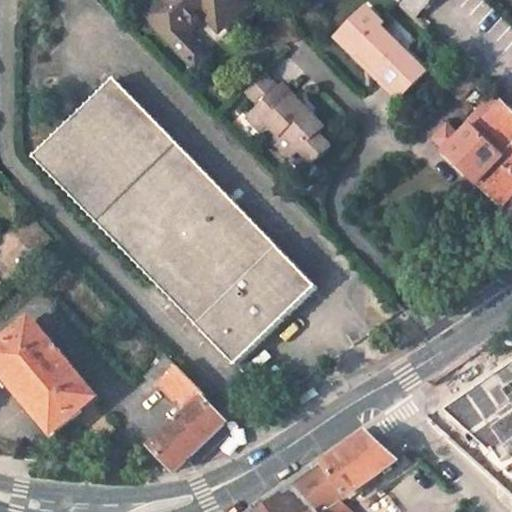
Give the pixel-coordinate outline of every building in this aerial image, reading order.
[(246,0),(163,0),(147,15),(175,45),(188,32),(205,15),(220,30),(248,2),(246,0)] [(397,0),(416,17),(432,0),(397,0)] [(382,81),(401,100),(428,72),(381,27),(385,24),(367,8),(337,38),(354,55),(358,51),(385,78),(382,81)] [(188,32),(175,45),(198,70),(211,57),(188,32)] [(354,55),(382,81),(385,78),(358,51),(354,55)] [(468,70),(451,89),(461,99),(479,80),(468,70)] [(261,77),(240,97),(255,112),(276,92),(261,77)] [(116,80),(35,158),(238,368),(319,290),(116,80)] [(293,100),(281,88),(276,92),(289,104),(293,100)] [(274,144),(291,161),(299,153),(312,166),(329,149),(317,137),(323,131),(310,118),(307,121),(303,117),(306,114),(293,100),(289,104),(276,92),(255,112),(246,121),(260,135),(267,127),(279,139),(274,144)] [(494,95),(470,121),(474,126),(478,130),(503,104),(494,95)] [(503,104),(478,130),(506,157),(511,163),(511,109),(505,102),(503,104)] [(449,125),(436,140),(449,153),(463,138),(449,125)] [(449,154),(480,184),(506,157),(478,130),(474,126),(463,138),(449,153),(449,154)] [(291,161),(304,174),(312,166),(299,153),(291,161)] [(480,184),(505,208),(510,203),(511,200),(511,163),(506,157),(480,184)] [(39,235),(31,225),(14,240),(23,250),(39,235)] [(33,261),(50,246),(39,235),(23,250),(33,261)] [(6,340),(0,345),(0,369),(54,435),(73,420),(70,417),(80,408),(96,395),(35,322),(19,335),(9,343),(6,340)] [(16,331),(6,340),(9,343),(19,335),(16,331)] [(169,357),(146,379),(156,388),(161,384),(179,367),(169,357)] [(179,367),(161,384),(188,412),(152,447),(176,472),(229,421),(206,397),(207,396),(179,367)] [(511,376),(495,389),(505,401),(491,411),(510,437),(511,435),(511,376)] [(80,408),(70,417),(73,420),(83,412),(80,408)] [(347,511),(338,504),(397,461),(366,433),(290,487),(318,511),(347,511)] [(318,511),(290,487),(254,511),(318,511)]
